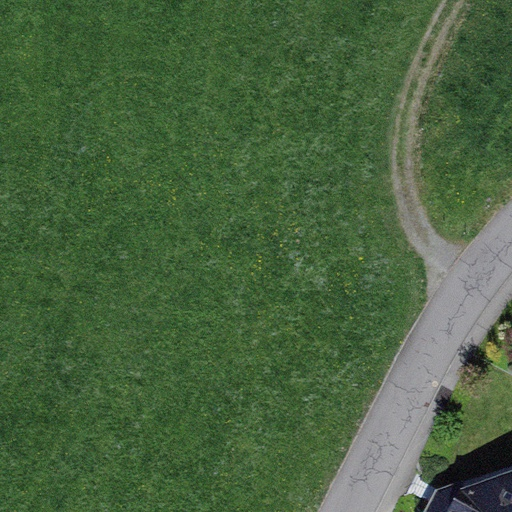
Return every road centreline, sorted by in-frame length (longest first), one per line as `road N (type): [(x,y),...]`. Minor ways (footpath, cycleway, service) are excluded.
road 1 (track): [(458,0),(411,105),(406,195),(442,259),(479,277)]
road 2 (residential): [(511,240),(479,277),(350,511)]
